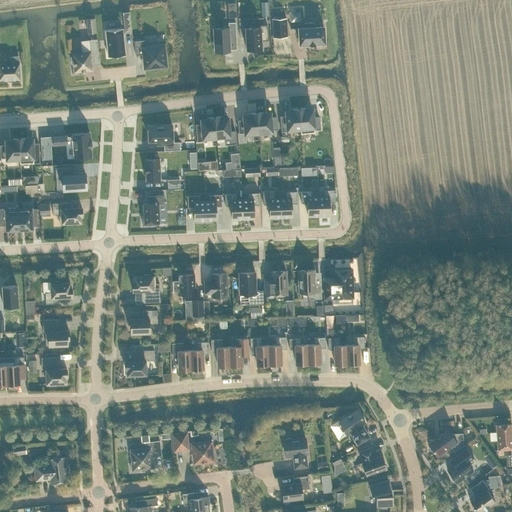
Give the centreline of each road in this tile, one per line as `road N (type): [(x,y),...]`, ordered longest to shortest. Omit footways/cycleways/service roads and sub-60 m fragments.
road 1 (residential): [(108,242),(339,228),(344,203),(333,110),(318,91)]
road 2 (residential): [(399,419),(374,392),(330,382),(199,385),(95,399)]
road 3 (residential): [(119,113),(318,91)]
road 4 (unclassified): [(95,399),(108,242)]
road 5 (residential): [(228,511),(224,486),(213,476),(97,492)]
road 6 (unclassified): [(108,242),(119,113)]
